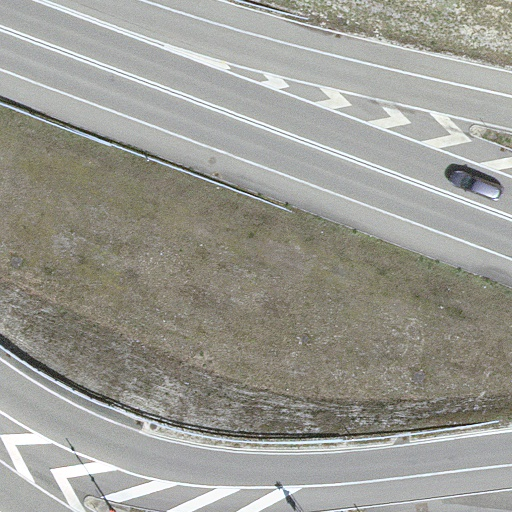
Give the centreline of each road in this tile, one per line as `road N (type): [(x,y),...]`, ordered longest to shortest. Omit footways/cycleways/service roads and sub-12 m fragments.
road 1 (trunk): [(0,494),(26,511),(511,107),(7,0)]
road 2 (trunk): [(0,26),(511,217)]
road 3 (trunk): [(0,390),(93,441),(212,472),(353,471),(511,453)]
